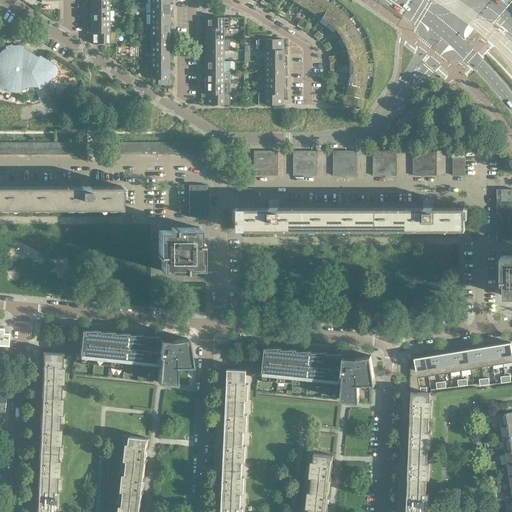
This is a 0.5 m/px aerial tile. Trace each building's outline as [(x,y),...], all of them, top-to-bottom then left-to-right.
[(109,0),(90,0),(90,7),(86,7),(86,10),(109,10),(109,0)] [(306,0),(303,6),(312,12),(319,0),(306,0)] [(324,0),(319,0),(312,12),(321,18),(330,4),(324,0)] [(150,3),(150,14),(173,14),(173,10),(169,10),(169,3),(150,3)] [(330,4),(321,18),(328,23),(339,10),(330,4)] [(109,10),(86,10),(86,14),(90,14),(90,21),(109,21),(109,10)] [(339,10),(328,23),(329,23),(335,30),(348,19),(340,11),(339,10)] [(150,14),(150,25),(169,25),(169,18),(173,18),(173,14),(150,14)] [(201,25),(200,29),(223,29),(229,29),(229,17),(204,17),(204,25),(201,25)] [(348,19),(335,30),(340,38),(355,29),(348,19)] [(109,21),(90,21),(90,28),(86,28),(86,32),(109,32),(109,21)] [(150,25),(150,35),(172,35),(173,32),(169,32),(169,25),(150,25)] [(241,27),(232,30),(234,36),(243,34),(241,27)] [(223,29),(200,29),(200,32),(204,32),(204,39),(223,39),(223,29)] [(355,29),(340,38),(341,38),(345,46),(361,40),(355,29)] [(86,32),(86,36),(90,36),(90,43),(115,43),(115,32),(109,32),(86,32)] [(150,35),(150,46),(168,46),(168,39),(172,39),(172,35),(150,35)] [(204,46),(200,46),(200,50),(223,50),(229,50),(229,39),(223,39),(204,39),(204,46)] [(258,39),(258,50),(258,51),(264,51),(264,50),(286,50),(286,47),(282,47),(283,39),(258,39)] [(361,40),(345,46),(348,55),(364,51),(361,40)] [(12,47),(11,44),(5,46),(6,49),(2,52),(0,54),(0,87),(3,90),(4,87),(9,89),(14,90),(21,91),(21,85),(25,84),(30,82),(34,80),(37,87),(43,84),(47,81),(49,83),(54,79),(53,78),(51,77),(54,73),(54,70),(53,65),(55,64),(50,60),(48,62),(43,60),(38,57),(38,58),(33,55),(26,52),(24,52),(24,48),(18,47),(12,47)] [(150,46),(150,57),(172,57),(172,53),(168,53),(168,46),(150,46)] [(223,50),(200,50),(200,54),(204,54),(204,61),(223,61),(223,50)] [(264,50),(264,51),(264,61),(282,61),(282,54),(286,54),(286,50),(264,50)] [(364,51),(348,55),(349,65),(366,64),(364,52),(364,51)] [(150,57),(150,68),(168,68),(168,61),(172,61),(172,57),(150,57)] [(204,68),(200,68),(200,72),(229,72),(229,61),(223,61),(204,61),(204,68)] [(264,61),(264,72),(286,72),(286,68),(282,68),(282,61),(264,61)] [(349,74),(366,76),(372,76),(372,63),(366,64),(349,65),(349,74)] [(168,68),(150,68),(150,79),(157,79),(157,85),(172,85),(172,75),(168,75),(168,68)] [(229,72),(200,72),(200,75),(204,75),(204,83),(229,83),(229,72)] [(264,72),(264,83),(282,83),(282,76),(286,76),(286,72),(264,72)] [(349,74),(347,84),(364,88),(366,76),(349,74)] [(204,90),(200,90),(200,93),(223,93),(229,93),(229,83),(204,83),(204,90)] [(282,83),(264,83),(264,93),(286,93),(286,90),(282,90),(282,83)] [(347,84),(345,94),(361,98),(364,88),(347,84)] [(53,89),(46,94),(51,101),(58,96),(53,89)] [(223,93),(200,93),(200,97),(204,97),(204,105),(229,105),(229,93),(223,93)] [(264,93),(258,93),(258,105),(273,105),(282,105),(282,97),(286,97),(286,93),(264,93)] [(345,94),(342,105),(364,111),(367,99),(361,98),(345,94)] [(0,208),(121,209),(121,186),(89,186),(89,180),(90,180),(90,179),(79,179),(79,180),(80,180),(80,186),(0,186),(0,208)] [(188,185),(189,196),(189,217),(208,216),(208,185),(188,185)] [(511,188),(497,189),(497,199),(511,199),(511,188)] [(511,199),(497,199),(497,210),(511,209),(511,199)] [(238,230),(244,230),(465,230),(465,207),(433,207),(433,201),(434,201),(434,200),(423,200),(423,201),(424,201),(424,207),(278,207),(279,201),(279,200),(269,200),(269,201),(270,201),(270,207),(238,207),(238,230)] [(511,209),(497,210),(497,221),(497,242),(511,242),(511,209)] [(173,230),(158,230),(158,255),(161,255),(161,270),(169,270),(169,268),(184,268),(184,271),(186,270),(186,268),(201,268),(201,243),(199,243),(199,227),(173,227),(173,230)] [(511,255),(501,255),(501,280),(503,280),(503,295),(511,295),(511,255)] [(98,329),(81,330),(79,353),(75,353),(74,361),(154,370),(154,365),(158,365),(157,382),(161,382),(161,383),(175,385),(175,378),(174,366),(177,366),(177,367),(191,367),(190,360),(187,338),(173,340),(173,339),(157,338),(158,336),(143,336),(143,334),(128,334),(128,333),(113,333),(113,331),(98,331),(98,329)] [(511,362),(511,349),(511,342),(500,344),(503,364),(511,362)] [(503,364),(500,344),(489,346),(492,366),(503,364)] [(492,366),(489,346),(478,347),(482,367),(492,366)] [(282,347),(265,347),(263,370),(259,370),(258,379),(337,387),(338,382),(342,382),(341,399),(345,400),(345,401),(359,402),(358,383),(361,383),(361,384),(375,384),(374,377),(371,355),(357,358),(357,357),(341,355),(342,353),(327,353),(327,351),(312,352),(312,350),(297,350),(297,348),(282,349),(282,347)] [(482,367),(478,347),(468,349),(471,369),(482,367)] [(471,369),(468,349),(457,351),(460,371),(471,369)] [(460,371),(457,351),(447,353),(450,373),(460,371)] [(43,352),(41,390),(60,390),(62,353),(43,352)] [(450,373),(447,353),(436,354),(439,374),(450,373)] [(439,374),(436,354),(425,356),(429,376),(439,374)] [(429,376),(425,356),(414,358),(415,366),(410,367),(409,392),(411,392),(411,391),(426,392),(427,388),(420,387),(418,378),(429,376)] [(228,369),(226,406),(245,407),(247,371),(247,370),(246,369),(228,369)] [(41,390),(40,421),(59,421),(60,390),(41,390)] [(411,391),(411,392),(410,423),(429,424),(430,393),(430,392),(426,392),(411,391)] [(226,406),(225,437),(244,438),(245,407),(226,406)] [(511,411),(499,414),(501,427),(511,425),(511,411)] [(40,421),(38,452),(57,453),(59,421),(40,421)] [(410,423),(409,454),(428,455),(429,424),(410,423)] [(511,425),(501,427),(503,439),(511,438),(511,425)] [(130,437),(127,468),(145,470),(149,439),(141,438),(130,437)] [(225,437),(223,469),(242,469),(244,438),(225,437)] [(511,438),(503,439),(505,452),(511,451),(511,438)] [(38,452),(37,483),(56,484),(57,453),(38,452)] [(314,453),(311,484),(330,486),(333,455),(325,454),(314,453)] [(409,454),(407,485),(427,486),(428,455),(409,454)] [(145,470),(127,468),(123,499),(142,501),(145,470)] [(223,469),(222,500),(241,501),(242,469),(223,469)] [(37,483),(35,511),(54,511),(56,484),(37,483)] [(311,484),(307,511),(327,511),(330,486),(311,484)] [(407,485),(406,511),(425,511),(427,486),(407,485)] [(140,511),(142,501),(123,499),(121,511),(140,511)] [(222,500),(221,511),(240,511),(241,501),(222,500)]
